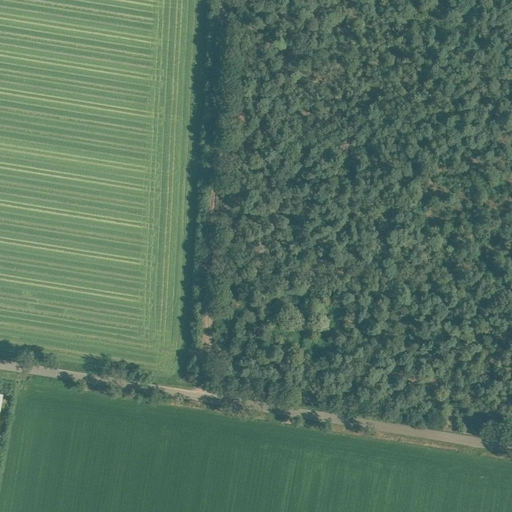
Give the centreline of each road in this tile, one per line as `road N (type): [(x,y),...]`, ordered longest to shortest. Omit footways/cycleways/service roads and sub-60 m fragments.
road 1 (unclassified): [(511,448),(0,364)]
road 2 (track): [(211,260),(225,0)]
road 3 (track): [(202,397),(211,260)]
